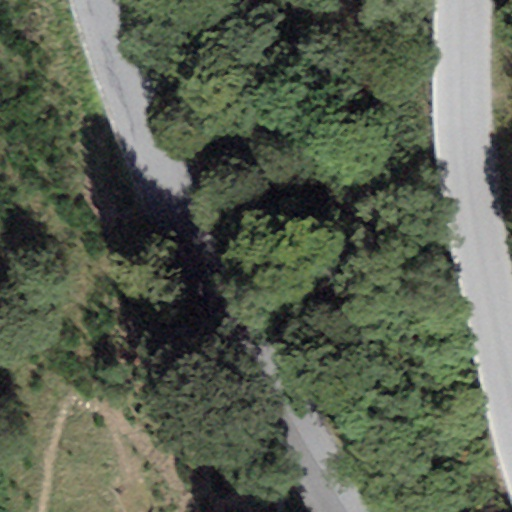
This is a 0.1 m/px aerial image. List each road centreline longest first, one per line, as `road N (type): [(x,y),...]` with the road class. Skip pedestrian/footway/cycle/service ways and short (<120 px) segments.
road 1 (tertiary): [(106,0),(142,136),(189,248),(332,511)]
road 2 (tertiary): [(511,414),(480,264),(464,0)]
